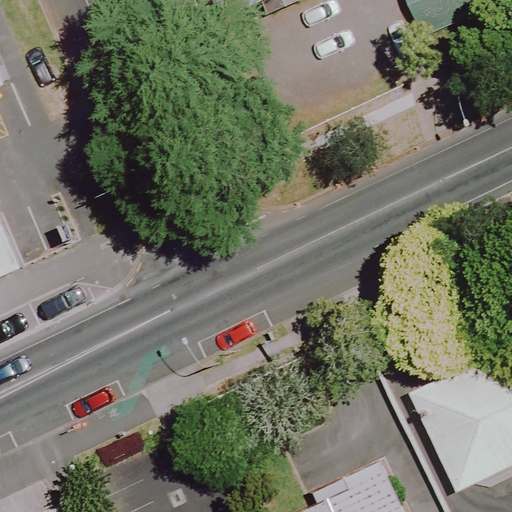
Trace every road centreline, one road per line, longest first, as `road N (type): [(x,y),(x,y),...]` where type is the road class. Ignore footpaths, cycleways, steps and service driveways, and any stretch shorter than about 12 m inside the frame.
road 1 (secondary): [(216,287),(511,148)]
road 2 (residential): [(89,0),(216,287)]
road 3 (secondary): [(0,392),(216,287)]
